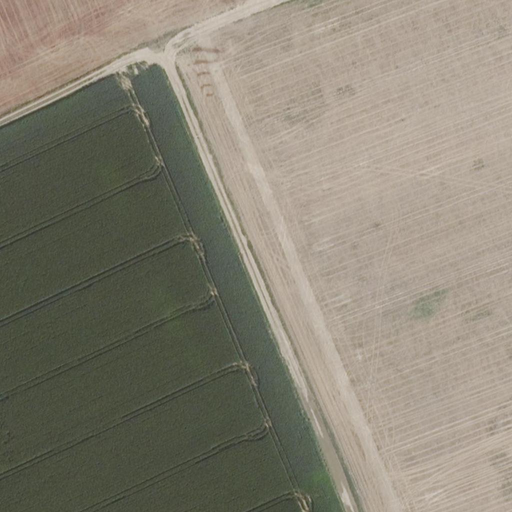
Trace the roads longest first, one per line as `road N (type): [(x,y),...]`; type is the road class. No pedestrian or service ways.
road 1 (track): [(347,511),(163,73)]
road 2 (track): [(163,73),(152,60),(125,63),(0,124)]
road 3 (track): [(282,0),(173,47),(163,73)]
